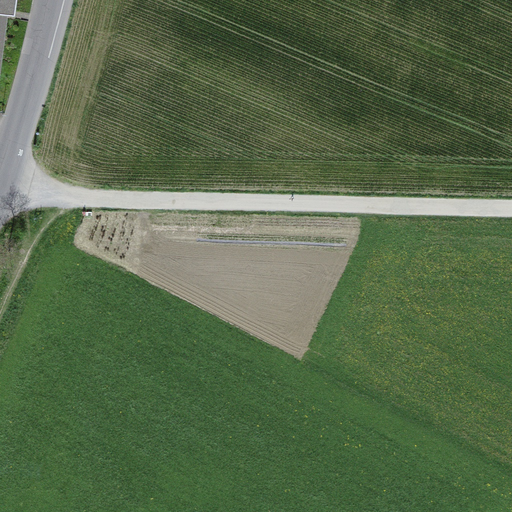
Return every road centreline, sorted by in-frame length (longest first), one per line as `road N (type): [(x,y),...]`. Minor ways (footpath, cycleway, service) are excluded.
road 1 (track): [(0,189),(39,199),(511,211)]
road 2 (residential): [(50,0),(0,181)]
